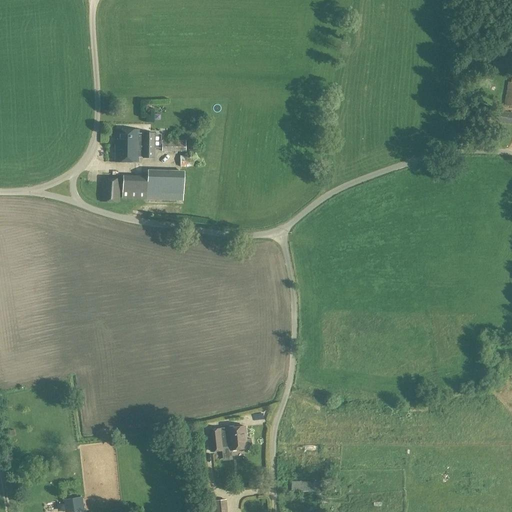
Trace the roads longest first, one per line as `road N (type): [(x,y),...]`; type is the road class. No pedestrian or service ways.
road 1 (unclassified): [(74,204),(256,237),(354,180),(402,163),(456,150),(511,153)]
road 2 (track): [(274,511),(272,430),(294,322),(276,230)]
road 3 (unclassified): [(72,177),(98,123),(94,0)]
